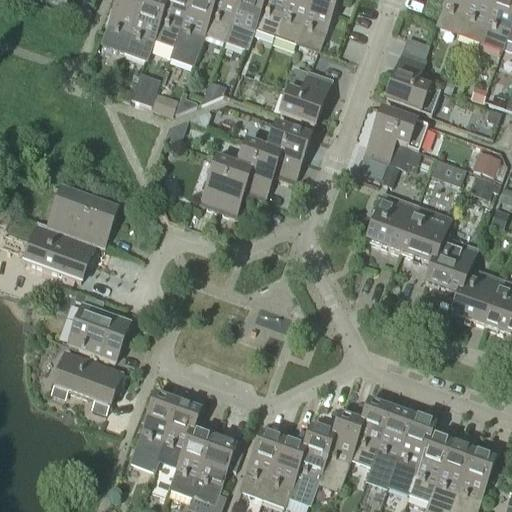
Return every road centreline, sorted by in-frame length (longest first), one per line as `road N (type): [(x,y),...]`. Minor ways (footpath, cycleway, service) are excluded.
road 1 (residential): [(311,226),(242,255),(171,233),(147,296),(170,331),(152,373),(264,412),(362,369)]
road 2 (residential): [(393,0),(311,226)]
road 3 (residential): [(362,369),(304,245),(311,226)]
road 4 (residential): [(362,369),(511,418)]
